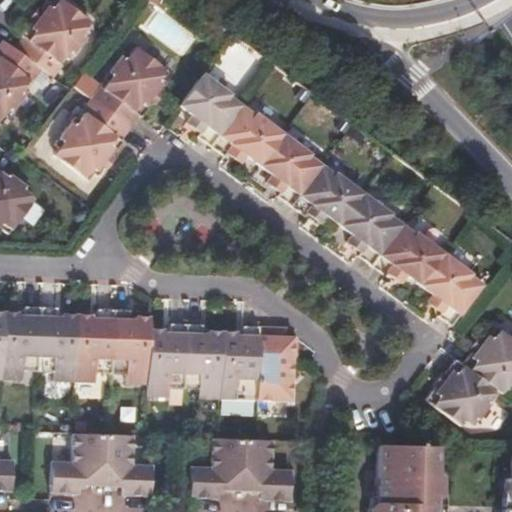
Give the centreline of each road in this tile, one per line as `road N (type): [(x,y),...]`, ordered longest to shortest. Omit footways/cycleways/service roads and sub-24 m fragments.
road 1 (residential): [(73,269),(173,291),(240,292),(317,345),(354,397),(393,393),(425,350),(416,331),(162,147)]
road 2 (primary): [(347,15),(511,184)]
road 3 (residential): [(162,147),(73,269)]
road 4 (secondary): [(347,15),(397,20),(475,0)]
